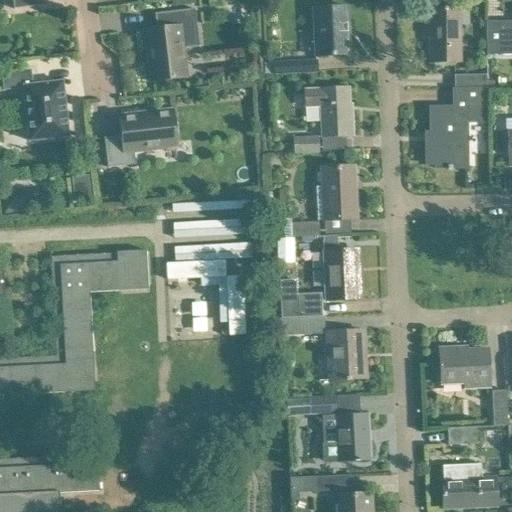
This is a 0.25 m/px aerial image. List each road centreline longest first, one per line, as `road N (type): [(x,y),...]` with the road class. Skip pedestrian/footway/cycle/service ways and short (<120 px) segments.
road 1 (residential): [(396,207),(386,0)]
road 2 (residential): [(409,511),(400,316)]
